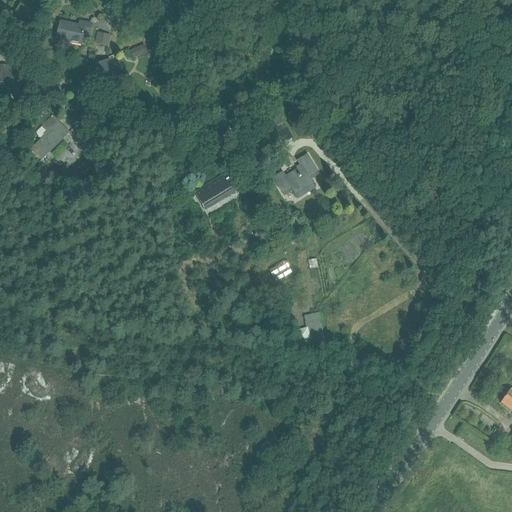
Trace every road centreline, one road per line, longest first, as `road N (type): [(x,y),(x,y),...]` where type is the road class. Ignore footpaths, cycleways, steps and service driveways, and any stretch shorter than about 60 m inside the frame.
road 1 (unknown): [(487,340),(323,156),(177,138),(182,85),(165,40),(180,10)]
road 2 (tertiary): [(373,511),(511,301)]
road 3 (unknown): [(0,160),(42,170),(69,157),(110,107)]
